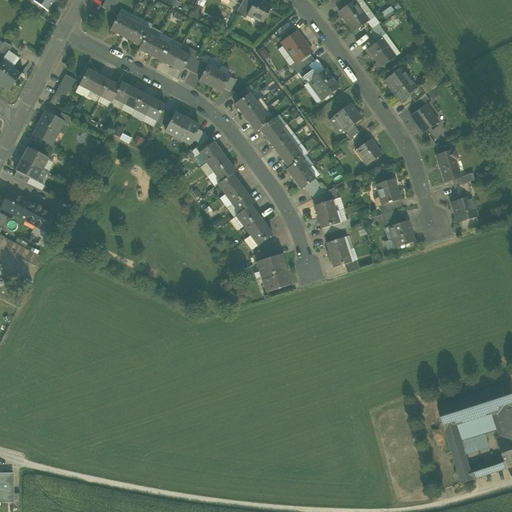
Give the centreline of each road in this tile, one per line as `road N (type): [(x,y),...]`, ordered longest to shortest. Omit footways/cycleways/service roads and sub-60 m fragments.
road 1 (residential): [(63,33),(211,111),(280,200),(307,264)]
road 2 (residential): [(296,0),(405,142),(432,223)]
